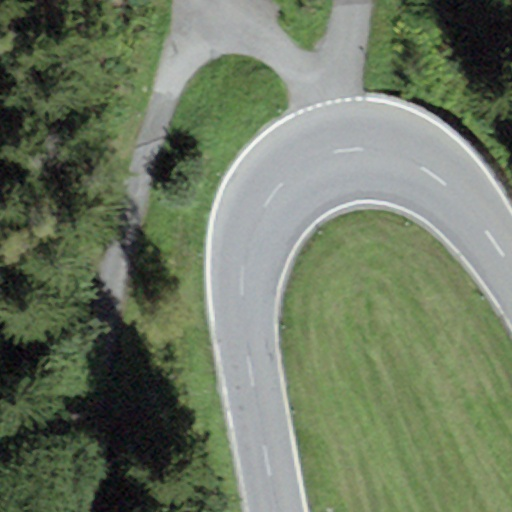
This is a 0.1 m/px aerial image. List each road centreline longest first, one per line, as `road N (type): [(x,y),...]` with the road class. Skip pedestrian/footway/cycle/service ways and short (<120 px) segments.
road 1 (tertiary): [(280,511),(243,308),(248,229),(287,177),(338,150),(394,151),(438,179),(511,268)]
road 2 (track): [(179,0),(126,229),(79,511)]
road 3 (track): [(351,0),(347,39),(326,95),(280,51),(240,32),(201,44),(168,71)]
